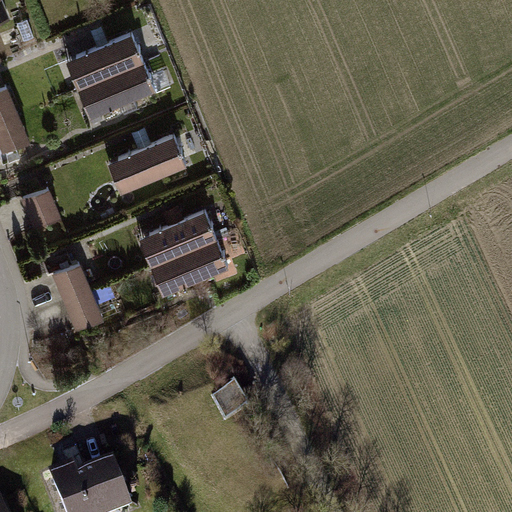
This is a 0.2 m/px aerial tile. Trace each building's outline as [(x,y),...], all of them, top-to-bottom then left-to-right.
[(12,0),(0,0),(0,19),(17,13),(12,0)] [(134,33),(68,61),(93,118),(159,89),(134,33)] [(9,86),(0,89),(0,142),(4,153),(32,141),(9,86)] [(178,135),(112,162),(124,192),(190,164),(178,135)] [(52,187),(23,199),(35,226),(63,214),(52,187)] [(143,237),(167,294),(232,266),(208,210),(187,219),(181,206),(165,213),(170,226),(143,237)] [(83,262),(55,274),(78,329),(106,318),(83,262)] [(75,463),(50,473),(64,511),(134,511),(116,461),(79,474),(75,463)] [(0,494),(0,511),(8,511),(1,494),(0,494)]
